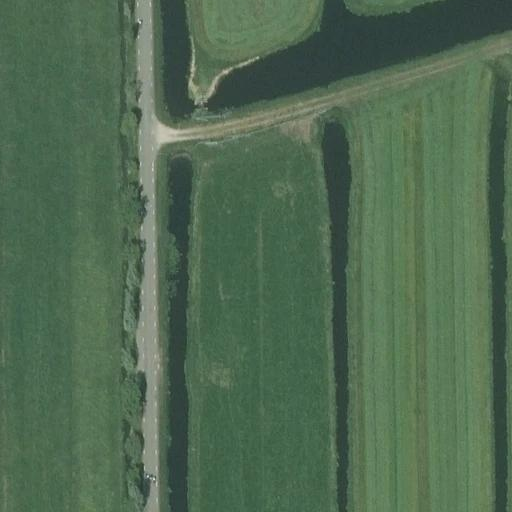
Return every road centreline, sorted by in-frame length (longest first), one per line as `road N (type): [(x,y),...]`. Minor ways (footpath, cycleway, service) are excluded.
road 1 (unclassified): [(150,511),(143,0)]
road 2 (track): [(511,52),(221,137),(145,138)]
